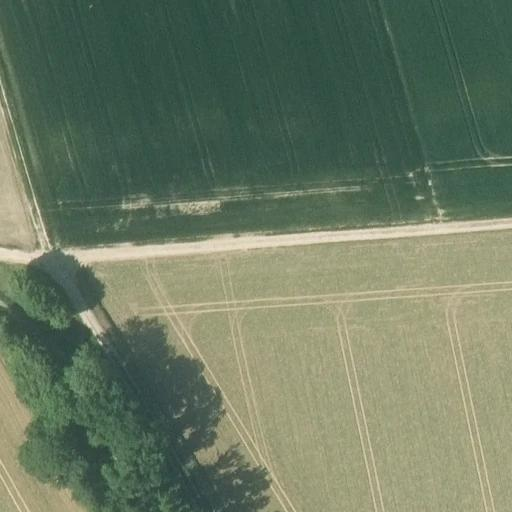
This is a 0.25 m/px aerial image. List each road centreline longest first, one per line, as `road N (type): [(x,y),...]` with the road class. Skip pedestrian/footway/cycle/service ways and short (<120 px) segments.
road 1 (track): [(0,252),(511,234)]
road 2 (track): [(200,511),(46,252),(0,89)]
